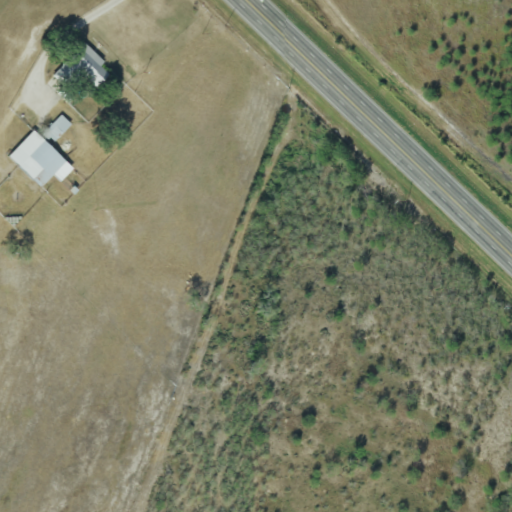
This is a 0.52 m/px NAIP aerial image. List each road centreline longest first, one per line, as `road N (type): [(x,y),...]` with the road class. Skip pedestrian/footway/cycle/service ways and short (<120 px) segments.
road 1 (residential): [(248,511),(272,427),(273,29)]
road 2 (trunk): [(511,259),(242,0)]
